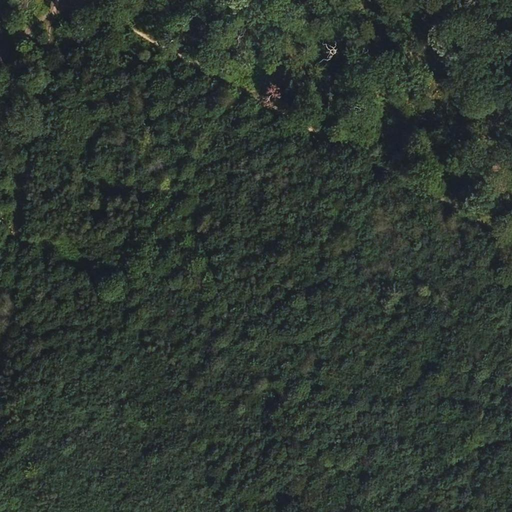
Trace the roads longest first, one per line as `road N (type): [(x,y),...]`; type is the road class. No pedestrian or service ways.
road 1 (track): [(63,0),(339,511)]
road 2 (track): [(80,0),(511,238)]
road 3 (track): [(0,392),(55,0)]
